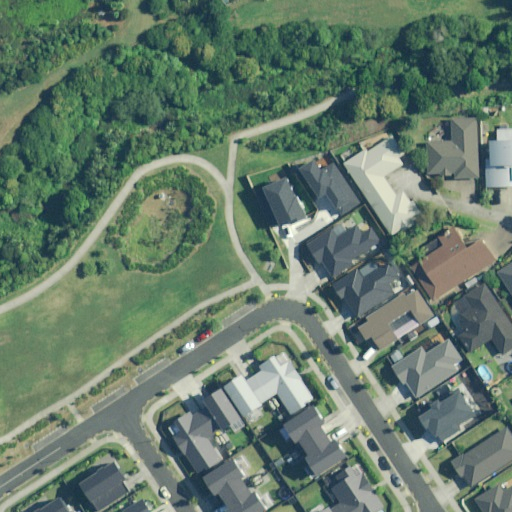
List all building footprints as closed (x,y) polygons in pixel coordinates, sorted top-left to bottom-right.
[(478,179),(479,118),(453,118),(453,141),(428,141),(427,175),(454,175),(454,178),(478,179)] [(412,200),(405,189),(397,195),(389,182),(385,175),(403,164),(400,159),(407,155),(393,134),(377,144),(346,164),(391,235),(399,229),(401,232),(415,223),(413,221),(422,215),(412,200)] [(511,140),(492,141),(492,159),(486,159),(487,187),(511,186),(511,140)] [(360,203),(333,163),(321,171),(314,162),(301,171),(319,198),(327,192),(342,215),(360,203)] [(287,178),(263,187),(279,227),(303,217),(287,178)] [(330,227),(306,243),(319,262),(322,260),(332,276),(372,250),(369,247),(380,240),(372,228),(361,234),(356,227),(338,239),(330,227)] [(469,248),(458,230),(443,240),(447,246),(413,268),(434,301),(496,260),(483,239),(469,248)] [(356,269),(332,285),(342,300),(346,297),(358,316),(393,294),(386,283),(398,276),(389,263),(377,270),(363,279),(356,269)] [(511,263),(498,273),(511,294),(511,263)] [(459,338),(470,353),(492,339),(503,357),(511,350),(511,322),(487,283),(454,304),(464,318),(457,322),(465,334),(459,338)] [(369,322),(360,328),(368,340),(372,337),(379,349),(395,338),(386,325),(410,309),(419,323),(432,315),(416,291),(407,297),(404,292),(366,317),(369,322)] [(422,348),(392,366),(404,384),(407,381),(417,397),(458,371),(454,365),(462,359),(449,339),(426,354),(422,348)] [(314,399),(284,353),(260,368),(263,371),(247,381),(244,376),(227,387),(246,417),(263,405),(262,403),(278,393),(291,414),(314,399)] [(431,408),(418,416),(433,440),(438,437),(441,441),(461,428),(458,424),(474,414),(458,390),(441,402),(439,399),(429,405),(431,408)] [(222,430),(226,435),(246,421),(225,391),(205,404),(208,408),(222,430)] [(326,423),(316,407),(279,430),(285,440),(291,436),(299,449),(304,446),(310,456),(305,460),(317,478),(355,454),(347,441),(341,445),(338,440),(333,443),(322,425),(326,423)] [(222,430),(208,408),(193,418),(190,413),(168,428),(199,474),(221,460),(208,439),(222,430)] [(511,461),(511,433),(508,427),(453,462),(471,488),(511,461)] [(245,476),(234,459),(206,477),(217,495),(212,499),(216,505),(221,501),(227,511),(265,511),(276,506),(267,492),(256,499),(243,478),(245,476)] [(112,462),(79,484),(97,511),(128,491),(122,482),(125,480),(112,462)] [(377,511),(385,507),(363,474),(358,478),(351,468),(336,477),(340,484),(334,488),(342,500),(323,511),(377,511)] [(511,511),(511,482),(510,479),(481,496),(475,500),(481,511),(511,511)] [(68,511),(59,497),(36,511),(68,511)] [(148,511),(140,500),(121,511),(148,511)]
